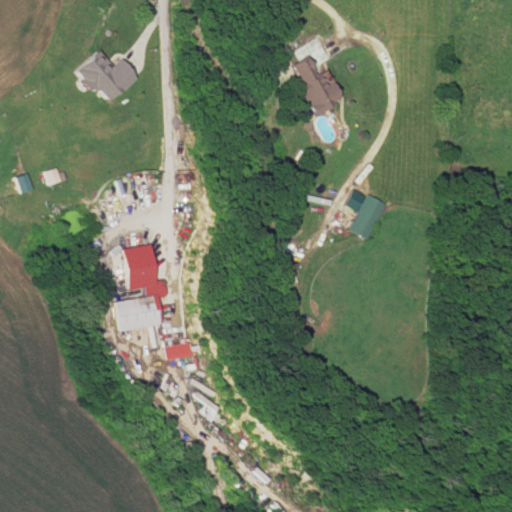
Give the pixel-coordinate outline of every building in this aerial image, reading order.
[(67,71),(75,79),(72,82),(83,94),(90,87),(103,101),(130,76),(114,59),(106,66),(91,50),(67,71)] [(303,114),(335,101),(327,81),(321,84),(316,72),(308,75),(301,56),(284,63),(293,86),(303,114)] [(14,192),(26,190),(23,173),(11,176),(14,192)] [(381,204),(349,188),(340,205),(352,211),(343,229),(363,239),(381,204)] [(114,248),(120,289),(140,287),(141,296),(106,301),(110,331),(142,326),(145,347),(154,346),(151,324),(157,324),(153,297),(163,296),(161,279),(150,281),(146,244),(114,248)] [(161,359),(191,356),(189,343),(159,346),(161,359)]
